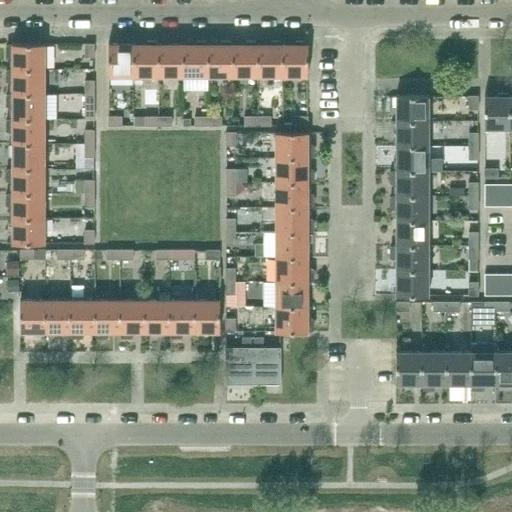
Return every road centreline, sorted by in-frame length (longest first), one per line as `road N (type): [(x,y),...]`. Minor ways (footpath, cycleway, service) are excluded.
road 1 (residential): [(0,13),(285,7)]
road 2 (residential): [(83,432),(362,430)]
road 3 (residential): [(358,8),(511,12)]
road 4 (residential): [(362,430),(511,432)]
